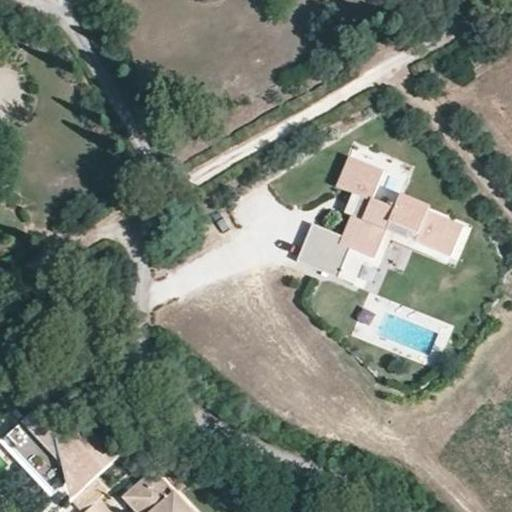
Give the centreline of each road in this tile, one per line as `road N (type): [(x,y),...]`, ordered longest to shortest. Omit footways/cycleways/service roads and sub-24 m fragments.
road 1 (track): [(511,4),(0,286)]
road 2 (residential): [(144,208),(143,352),(162,401),(314,465),(389,511)]
road 3 (track): [(173,192),(57,0)]
road 4 (track): [(391,71),(511,212)]
